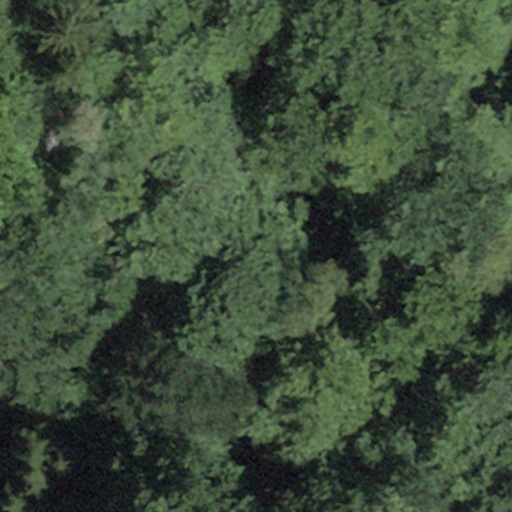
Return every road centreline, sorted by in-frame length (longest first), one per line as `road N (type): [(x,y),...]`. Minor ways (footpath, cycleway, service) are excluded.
road 1 (track): [(199,511),(230,467),(305,396),(511,274)]
road 2 (track): [(511,403),(485,431),(454,511)]
